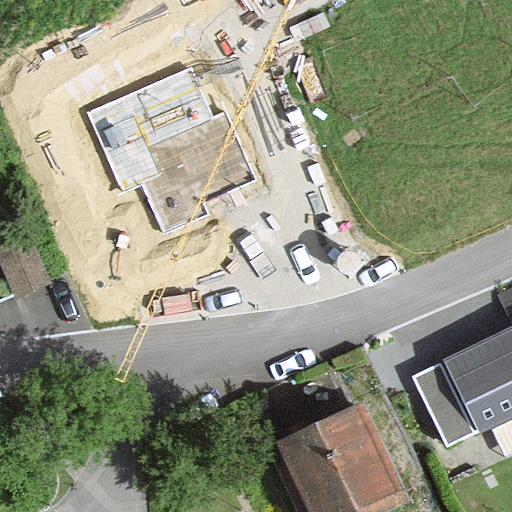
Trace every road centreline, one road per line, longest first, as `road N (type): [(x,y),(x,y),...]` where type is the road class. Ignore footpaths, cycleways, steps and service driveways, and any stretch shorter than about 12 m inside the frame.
road 1 (residential): [(511,254),(342,327),(103,366)]
road 2 (residential): [(100,511),(103,366)]
